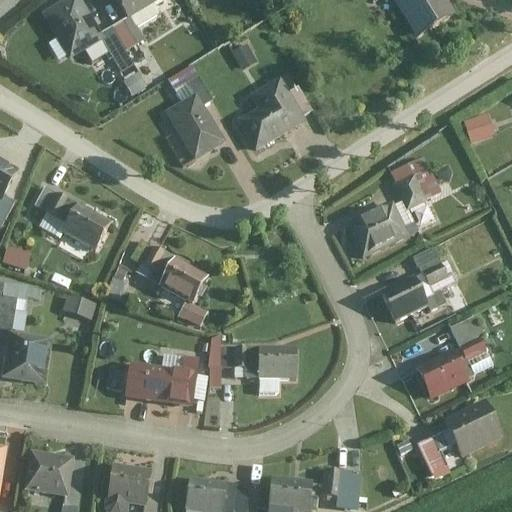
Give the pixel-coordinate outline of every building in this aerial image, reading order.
[(92,44),(68,0),(62,0),(33,16),(58,62),(92,44)] [(162,3),(160,0),(104,0),(121,27),(162,3)] [(252,0),(250,5),(268,15),(276,0),(252,0)] [(455,21),(442,0),(378,0),(407,49),(455,21)] [(219,149),(198,112),(210,105),(195,80),(180,89),(189,104),(160,121),(188,167),(219,149)] [(297,128),(271,85),(240,104),(248,116),(231,126),(250,156),(297,128)] [(491,114),(467,122),(474,144),(499,136),(491,114)] [(0,206),(17,172),(0,163),(0,206)] [(424,203),(412,178),(390,189),(403,214),(424,203)] [(109,232),(52,196),(33,225),(90,261),(109,232)] [(401,244),(385,209),(335,231),(351,266),(401,244)] [(6,264),(29,272),(35,254),(11,247),(6,264)] [(445,281),(433,253),(412,263),(425,290),(445,281)] [(210,278),(174,254),(153,285),(189,309),(210,278)] [(410,284),(409,282),(370,299),(384,329),(425,313),(410,284)] [(0,284),(0,326),(21,329),(26,288),(0,284)] [(91,302),(66,298),(64,310),(89,314),(91,302)] [(476,377),(498,367),(477,318),(454,328),(476,377)] [(51,349),(1,342),(0,346),(0,382),(45,389),(51,349)] [(297,390),(295,350),(222,355),(223,369),(235,368),(237,394),(297,390)] [(467,385),(451,352),(407,374),(424,407),(467,385)] [(189,414),(194,369),(174,367),(173,375),(118,369),(114,406),(189,414)] [(503,439),(487,405),(438,428),(454,462),(503,439)] [(444,475),(430,445),(420,449),(433,480),(444,475)] [(58,506),(65,466),(22,458),(15,498),(58,506)] [(135,511),(140,511),(145,483),(104,475),(97,511),(123,511),(124,510),(135,511)] [(307,511),(311,483),(264,477),(259,511),(307,511)] [(356,511),(359,482),(326,479),(322,511),(356,511)] [(242,511),(245,495),(184,486),(179,511),(242,511)]
